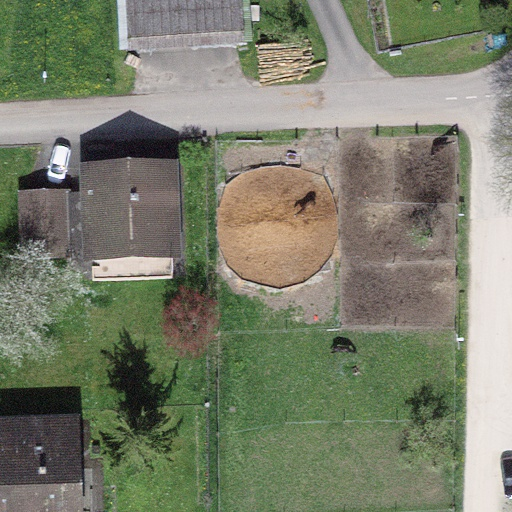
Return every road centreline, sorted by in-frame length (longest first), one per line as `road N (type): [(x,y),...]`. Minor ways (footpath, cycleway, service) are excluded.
road 1 (residential): [(0,127),(511,99)]
road 2 (track): [(491,511),(494,101)]
